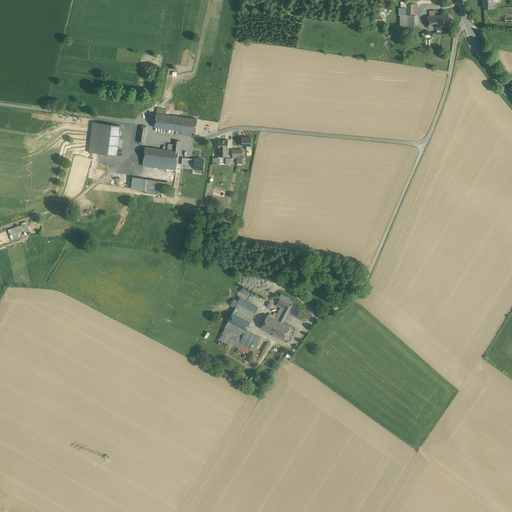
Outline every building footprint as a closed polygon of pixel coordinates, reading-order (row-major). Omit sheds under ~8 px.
[(483,0),(484,9),(493,9),(492,0),(483,0)] [(448,14),(437,16),(438,27),(449,26),(448,14)] [(413,15),(408,15),(408,27),(417,27),(417,15),(413,15)] [(437,16),(427,16),(429,28),(438,27),(437,16)] [(157,69),(154,82),(153,81),(150,92),(156,93),(161,70),(157,69)] [(167,109),(157,108),(154,127),(180,131),(182,117),(166,115),(167,109)] [(197,119),(182,117),(180,131),(196,132),(197,119)] [(120,126),(93,122),(88,152),(116,155),(120,126)] [(147,126),(140,125),(138,142),(144,143),(147,126)] [(251,137),(242,137),(242,146),(247,146),(247,150),(251,149),(251,146),(252,146),(251,137)] [(228,140),(218,140),(218,150),(218,156),(221,156),(221,155),(227,154),(227,148),(229,148),(228,140)] [(174,150),(145,147),(144,157),(143,165),(167,168),(168,162),(177,163),(179,151),(174,150)] [(172,182),(147,178),(145,192),(157,194),(157,192),(162,194),(163,189),(171,190),(172,182)] [(8,228),(11,239),(20,236),(18,232),(23,230),(24,233),(29,232),(27,223),(8,228)] [(249,297),(251,292),(241,288),(239,292),(249,297)] [(236,307),(253,317),(258,307),(240,298),(236,307)] [(288,304),(280,299),(277,304),(282,306),(275,319),(281,322),(283,323),(289,312),(292,305),(288,304)] [(233,312),(251,321),(253,317),(236,307),(233,312)] [(301,310),(295,307),(292,314),(298,316),(301,310)] [(251,321),(233,312),(227,323),(245,332),(246,331),(251,321)] [(275,319),(267,315),(261,328),(274,335),(281,322),(275,319)] [(283,323),(281,322),(274,335),(283,340),(290,327),(283,323)] [(245,332),(227,323),(225,328),(243,337),(245,332)] [(243,337),(225,328),(219,339),(234,347),(234,346),(237,348),(243,337)] [(261,338),(246,331),(245,332),(243,337),(237,348),(248,353),(253,344),(257,346),(261,338)]
